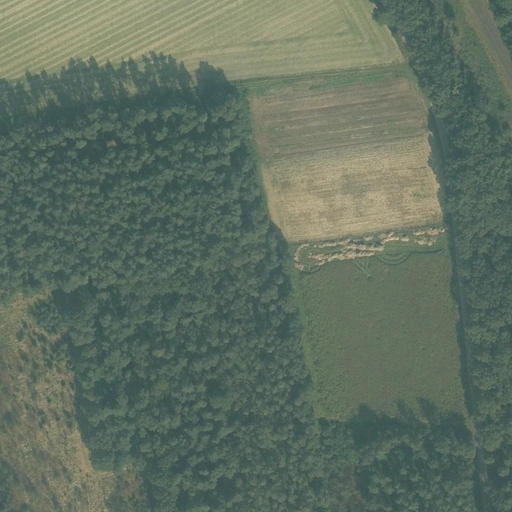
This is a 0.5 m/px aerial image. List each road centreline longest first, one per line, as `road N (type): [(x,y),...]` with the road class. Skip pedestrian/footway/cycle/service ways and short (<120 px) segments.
road 1 (track): [(386,0),(442,123),(486,511)]
road 2 (track): [(0,125),(418,62)]
